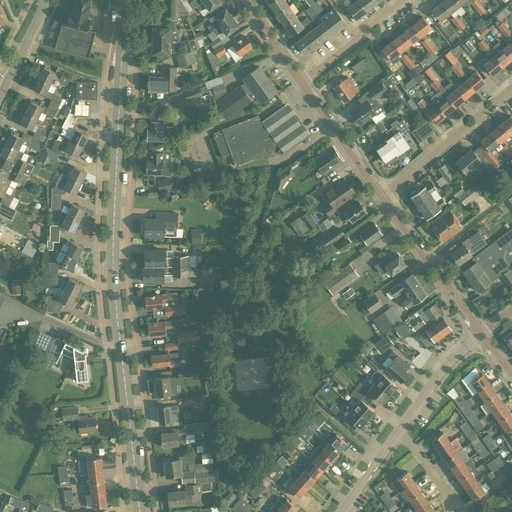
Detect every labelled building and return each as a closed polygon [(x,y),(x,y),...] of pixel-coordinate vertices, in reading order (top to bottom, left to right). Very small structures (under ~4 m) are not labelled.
[(70,13),(67,24),(62,22),(55,49),(88,57),(96,31),(86,29),(89,18),(86,17),(90,5),(88,4),(89,0),(77,0),(77,2),(75,1),(72,14),(70,13)] [(167,0),(167,17),(178,17),(178,0),(167,0)] [(187,17),(179,0),(178,0),(178,17),(187,17)] [(205,0),(193,0),(190,3),(194,9),(196,7),(205,0)] [(209,10),(221,2),(219,0),(205,0),(196,7),(199,11),(200,11),(202,15),(204,16),(209,12),(209,10)] [(274,0),(269,4),(276,15),(289,6),(284,0),(274,0)] [(366,12),(357,0),(349,0),(352,3),(347,8),(356,20),(366,12)] [(376,4),(373,0),(357,0),(366,12),(376,4)] [(455,10),(460,5),(456,0),(444,0),(442,2),(450,13),(454,17),(456,15),(458,14),(455,10)] [(471,3),(476,9),(481,5),(476,0),(475,0),(474,1),(471,3)] [(450,13),(442,2),(431,11),(440,21),(450,13)] [(486,11),(481,5),(476,9),(480,15),(486,11)] [(289,6),(276,15),(284,25),(296,16),(289,6)] [(334,8),(324,15),(320,19),(322,22),(332,34),(345,23),(334,8)] [(213,31),(231,17),(225,9),(214,17),(216,20),(209,25),(213,31)] [(451,19),(455,25),(461,21),(456,15),(454,17),(451,19)] [(296,16),(284,25),(291,36),(310,23),(306,17),(300,22),(296,16)] [(226,35),(238,26),(231,17),(213,31),(217,36),(224,31),(226,35)] [(426,32),(431,28),(423,18),(412,26),(421,36),(424,40),(426,38),(429,36),(426,32)] [(170,27),(163,27),(164,21),(155,21),(155,27),(153,27),(153,29),(151,30),(151,33),(152,34),(152,40),(179,41),(180,33),(170,33),(170,27)] [(465,27),(461,21),(455,25),(460,31),(465,27)] [(332,34),(322,22),(309,32),(318,44),(332,34)] [(507,28),(503,23),(498,27),(503,33),(505,31),(504,30),(507,28)] [(483,24),(479,30),(486,34),(490,28),(483,24)] [(421,36),(412,26),(402,34),(411,44),(421,36)] [(511,34),(507,28),(504,30),(505,31),(503,33),(507,38),(510,36),(511,34)] [(318,44),(309,32),(295,43),(304,55),(318,44)] [(411,44),(402,34),(392,41),(400,52),(411,44)] [(241,55),(252,46),(245,36),(233,45),(233,46),(227,50),(235,61),(241,56),(241,55)] [(509,44),(503,48),(511,59),(511,58),(511,39),(510,36),(507,38),(505,39),(509,44)] [(210,43),(214,50),(221,45),(221,44),(222,43),(218,37),(210,43)] [(421,42),(425,48),(428,46),(429,47),(431,45),(426,38),(424,40),(421,42)] [(478,44),(483,50),(486,48),(485,46),(487,44),(483,39),(478,44)] [(169,54),(179,48),(179,41),(152,40),(152,45),(150,47),(150,50),(152,51),(152,53),(169,54)] [(400,52),(392,41),(382,49),(393,64),(401,58),(404,56),(400,52)] [(469,53),(474,49),(468,41),(463,45),(469,53)] [(493,57),(502,67),(511,59),(503,48),(497,42),(490,48),(492,51),(490,53),(493,57)] [(490,48),(487,44),(485,46),(486,48),(483,50),(487,55),(490,53),(492,51),(490,48)] [(221,45),(214,50),(207,54),(212,67),(227,58),(224,54),(226,52),(221,45)] [(435,50),(431,45),(429,47),(428,46),(425,48),(430,54),(435,50)] [(179,68),(195,63),(191,51),(176,56),(179,68)] [(401,58),(406,65),(409,63),(408,61),(410,59),(406,54),(404,56),(401,58)] [(502,67),(493,57),(483,65),(492,76),(502,67)] [(367,63),(364,58),(351,66),(354,71),(367,63)] [(415,66),(410,59),(408,61),(409,63),(406,65),(410,70),(415,66)] [(450,67),(455,73),(460,68),(455,63),(450,67)] [(261,65),(243,77),(261,103),(279,90),(261,65)] [(58,67),(55,73),(43,67),(38,78),(50,84),(53,77),(59,80),(58,80),(67,85),(72,74),(64,70),(63,70),(58,67)] [(174,90),(175,79),(179,79),(180,74),(175,74),(175,67),(163,67),(162,77),(150,76),(149,91),(166,92),(166,90),(174,90)] [(430,67),(425,71),(433,80),(438,76),(430,67)] [(465,74),(460,68),(455,73),(460,79),(465,74)] [(485,82),(476,72),(465,81),(474,91),(485,82)] [(359,98),(364,103),(351,112),(359,125),(375,114),(376,116),(384,110),(376,99),(399,82),(393,74),(388,77),(388,78),(382,83),(381,82),(367,92),(359,98)] [(206,81),(209,88),(214,87),(216,93),(226,90),(222,76),(206,81)] [(51,99),(49,104),(58,109),(63,99),(54,94),(46,91),(50,84),(38,78),(33,88),(44,94),(44,96),(51,99)] [(354,94),(358,92),(348,78),(344,80),(333,88),(343,102),(354,94)] [(415,78),(405,83),(408,88),(418,83),(415,78)] [(431,84),(435,89),(437,87),(438,88),(441,86),(436,79),(431,84)] [(96,99),(97,82),(77,81),(76,98),(96,99)] [(455,108),(465,99),(456,89),(456,88),(450,81),(443,88),(445,91),(442,93),(446,97),(455,108)] [(474,91),(465,81),(456,88),(456,89),(465,99),(474,91)] [(215,102),(226,118),(254,100),(243,83),(215,102)] [(435,89),(440,95),(442,93),(445,91),(443,88),(441,86),(438,88),(437,87),(435,89)] [(184,93),(186,100),(202,94),(199,87),(184,93)] [(455,108),(446,97),(436,105),(445,116),(455,108)] [(422,99),(417,104),(435,124),(445,116),(436,105),(430,99),(426,103),(422,99)] [(43,107),(42,107),(31,101),(25,113),(37,119),(40,112),(45,114),(53,118),(58,109),(49,104),(47,109),(43,107)] [(284,152),(308,135),(286,105),(263,122),(264,123),(261,124),(257,116),(242,122),(213,133),(222,158),(232,154),(236,166),(272,153),(271,151),(279,145),(284,152)] [(31,129),(37,119),(25,113),(20,123),(31,129)] [(70,140),(82,146),(88,135),(76,129),(72,127),(77,117),(69,113),(61,128),(68,131),(65,137),(70,140)] [(511,118),(510,116),(500,124),(509,135),(511,132),(511,118)] [(381,120),(375,124),(380,132),(386,128),(381,120)] [(386,132),(390,138),(376,148),(380,154),(411,133),(402,120),(398,123),(396,121),(392,124),(394,126),(386,132)] [(172,136),(172,127),(166,126),(166,122),(151,122),(150,133),(147,133),(147,140),(165,141),(165,136),(172,136)] [(509,135),(500,124),(491,132),(499,143),(500,143),(509,135)] [(388,163),(391,163),(397,159),(397,157),(397,155),(409,147),(405,141),(410,137),(416,145),(427,137),(420,126),(411,133),(380,154),(386,163),(387,162),(388,163)] [(38,127),(33,137),(41,141),(46,131),(38,127)] [(23,138),(11,132),(5,144),(17,150),(20,143),(28,147),(36,151),(41,141),(33,137),(30,142),(23,138)] [(499,143),(491,132),(481,141),(483,144),(478,148),(494,167),(499,163),(489,152),(495,147),(498,151),(500,150),(503,147),(500,143),(499,143)] [(50,149),(59,153),(64,144),(55,139),(50,149)] [(77,157),(82,146),(70,140),(65,150),(77,157)] [(24,153),(17,150),(5,144),(0,153),(0,154),(11,160),(11,162),(17,165),(15,169),(23,173),(28,176),(33,166),(20,159),(24,153)] [(500,150),(505,156),(507,154),(506,153),(510,150),(505,145),(503,147),(500,150)] [(48,157),(52,150),(45,147),(38,161),(45,164),(48,157)] [(323,174),(342,162),(332,147),(313,160),(323,174)] [(494,167),(478,148),(478,147),(473,152),(471,149),(456,162),(466,174),(480,162),(489,173),(495,168),(494,167)] [(150,152),(150,159),(146,159),(146,173),(161,174),(161,176),(170,176),(171,159),(162,159),(163,152),(150,152)] [(436,181),(440,186),(453,176),(444,164),(437,169),(443,176),(436,181)] [(81,184),(86,173),(74,167),(68,178),(81,184)] [(18,183),(23,173),(15,169),(12,174),(6,171),(0,168),(0,181),(9,186),(12,180),(18,183)] [(283,173),(287,179),(294,174),(290,168),(283,173)] [(52,187),(51,199),(61,199),(61,194),(64,194),(66,190),(75,195),(81,184),(68,178),(61,174),(54,187),(52,187)] [(446,181),(452,189),(458,184),(453,177),(446,181)] [(157,181),(160,191),(172,189),(169,178),(157,181)] [(337,211),(335,208),(355,194),(345,180),(334,188),(333,186),(324,192),(331,202),(326,206),(327,208),(324,210),(328,217),(337,211)] [(0,197),(2,198),(0,202),(9,207),(14,197),(5,193),(9,186),(0,181),(0,197)] [(415,204),(430,193),(436,189),(431,182),(425,186),(425,187),(416,192),(414,191),(411,193),(411,196),(410,197),(415,204)] [(273,191),(280,193),(282,185),(275,183),(273,191)] [(456,198),(464,191),(458,184),(452,189),(450,190),(456,198)] [(458,197),(464,205),(480,192),(474,184),(458,197)] [(415,204),(421,212),(436,202),(430,193),(415,204)] [(436,202),(421,212),(426,219),(441,209),(440,208),(446,204),(442,198),(436,202)] [(61,199),(51,199),(51,209),(60,210),(61,199)] [(9,207),(0,202),(0,214),(10,220),(15,210),(9,207)] [(70,208),(67,215),(78,221),(84,210),(69,202),(66,206),(70,208)] [(366,213),(365,211),(366,210),(364,207),(362,207),(359,202),(338,217),(342,222),(349,217),(352,222),(366,213)] [(299,235),(316,223),(307,210),(290,223),(299,235)] [(442,242),(462,228),(449,210),(430,224),(442,242)] [(160,213),(159,220),(145,219),(145,227),(142,226),(142,234),(144,234),(144,235),(163,236),(176,237),(177,229),(176,229),(176,214),(160,213)] [(73,232),(78,221),(67,215),(61,226),(73,232)] [(364,238),(367,243),(368,244),(381,234),(380,233),(381,231),(379,228),(377,229),(374,223),(353,238),(357,243),(364,238)] [(50,225),(49,236),(59,236),(59,226),(50,225)] [(321,240),(325,246),(344,234),(340,227),(321,240)] [(470,281),(487,269),(486,267),(485,266),(494,259),(503,258),(504,249),(504,246),(506,245),(506,244),(511,239),(511,227),(500,237),(471,260),(474,263),(463,271),(470,281)] [(202,229),(191,228),(191,244),(202,244),(202,229)] [(59,236),(49,236),(49,247),(59,247),(59,236)] [(471,255),(483,246),(477,239),(476,237),(464,245),(450,254),(458,265),(471,255)] [(342,252),(352,245),(348,238),(337,245),(342,252)] [(77,259),(83,248),(70,241),(65,253),(77,259)] [(144,259),(144,266),(145,266),(188,266),(188,256),(173,256),(173,250),(144,251),(144,252),(143,252),(142,254),(142,258),(143,259),(144,259)] [(72,269),(77,259),(65,253),(60,263),(64,265),(72,269)] [(382,275),(389,270),(392,275),(405,265),(398,255),(385,264),(382,261),(375,266),(382,275)] [(64,269),(64,265),(60,263),(58,263),(48,263),(48,273),(57,274),(58,269),(64,269)] [(359,276),(350,264),(323,283),(332,295),(359,276)] [(487,269),(470,281),(477,291),(490,282),(504,272),(499,265),(489,272),(489,271),(487,269)] [(188,276),(188,266),(145,266),(144,266),(142,266),(143,273),(141,273),(140,274),(140,279),(141,280),(143,280),(143,282),(172,281),(171,276),(188,276)] [(241,268),(229,268),(229,290),(240,290),(241,268)] [(57,285),(57,274),(48,273),(47,284),(57,285)] [(395,298),(404,291),(417,282),(412,275),(390,291),(395,298)] [(21,294),(21,279),(13,279),(12,294),(21,294)] [(75,296),(81,285),(69,279),(63,290),(75,296)] [(407,310),(427,296),(417,282),(404,291),(408,298),(402,302),(407,310)] [(346,298),(355,292),(352,287),(343,293),(346,298)] [(70,307),(75,296),(63,290),(58,300),(58,301),(63,303),(70,307)] [(146,309),(146,310),(164,308),(165,315),(185,313),(184,304),(178,304),(177,293),(145,297),(145,301),(142,303),(143,308),(146,309)] [(363,302),(371,313),(382,305),(375,294),(363,302)] [(58,313),(63,303),(58,301),(58,300),(56,299),(56,296),(47,296),(46,311),(58,313)] [(427,330),(443,319),(439,314),(440,310),(434,302),(432,304),(433,306),(409,323),(415,331),(421,327),(423,331),(426,329),(427,330)] [(392,307),(384,312),(395,327),(402,321),(392,307)] [(384,312),(373,320),(383,336),(393,328),(395,327),(384,312)] [(395,327),(393,328),(401,340),(414,330),(406,319),(398,324),(395,327)] [(426,348),(451,331),(443,319),(427,330),(430,335),(421,341),(426,348)] [(171,321),(164,322),(164,321),(148,323),(149,336),(166,334),(165,329),(172,328),(171,321)] [(33,345),(56,355),(63,341),(39,331),(33,345)] [(177,342),(189,341),(188,331),(176,333),(177,342)] [(511,331),(503,338),(511,349),(511,348),(511,331)] [(380,354),(393,344),(386,335),(373,345),(380,354)] [(190,348),(189,342),(189,341),(177,342),(164,344),(165,351),(190,348)] [(84,350),(82,351),(65,344),(60,354),(74,360),(77,382),(88,381),(85,355),(87,354),(87,352),(86,350),(84,350)] [(400,382),(408,373),(399,365),(403,360),(392,351),(388,356),(393,360),(385,369),(400,382)] [(178,355),(169,356),(169,354),(151,356),(153,367),(169,365),(169,367),(179,366),(179,360),(178,355)] [(378,362),(374,366),(379,372),(384,367),(378,362)] [(178,370),(179,377),(198,375),(197,368),(178,370)] [(332,376),(343,388),(350,381),(339,370),(332,376)] [(396,387),(382,374),(375,382),(389,395),(396,387)] [(471,382),(478,392),(490,384),(483,374),(471,382)] [(170,394),(177,393),(175,378),(168,379),(168,377),(154,379),(155,386),(153,386),(153,394),(156,394),(156,396),(170,394)] [(389,395),(375,382),(368,391),(382,403),(389,395)] [(351,398),(357,403),(353,408),(367,420),(374,412),(360,399),(364,395),(361,393),(365,388),(360,383),(352,392),(354,394),(351,398)] [(490,384),(478,392),(485,402),(497,394),(490,384)] [(485,402),(493,412),(504,404),(497,394),(485,402)] [(454,400),(458,406),(459,406),(459,407),(463,404),(461,403),(464,401),(460,395),(454,400)] [(184,405),(203,403),(203,396),(183,398),(184,405)] [(463,413),(469,408),(464,401),(461,403),(463,404),(459,407),(459,406),(458,406),(463,413)] [(504,404),(493,412),(499,421),(510,413),(504,404)] [(169,407),(158,408),(160,423),(171,422),(170,413),(178,412),(177,406),(169,407)] [(339,418),(343,413),(336,407),(332,411),(339,418)] [(79,429),(79,433),(96,431),(95,419),(87,419),(87,417),(78,418),(76,408),(62,409),(63,420),(71,419),(73,430),(79,429)] [(360,428),(367,420),(353,408),(346,416),(360,428)] [(499,421),(506,431),(511,426),(511,415),(510,413),(499,421)] [(468,419),(472,426),(479,421),(474,415),(468,419)] [(314,432),(323,421),(317,416),(308,426),(314,432)] [(483,427),(479,421),(472,426),(477,432),(483,427)] [(190,431),(205,430),(204,422),(189,424),(190,431)] [(459,426),(464,433),(464,432),(467,429),(468,431),(471,429),(466,422),(459,426)] [(314,432),(308,426),(303,432),(309,438),(314,432)] [(511,439),(511,426),(506,431),(501,435),(504,438),(509,435),(511,439)] [(162,447),(186,444),(184,428),(169,430),(169,432),(161,433),(162,447)] [(464,432),(464,433),(468,439),(475,434),(471,429),(468,431),(467,429),(464,432)] [(431,440),(439,451),(450,442),(443,432),(431,440)] [(338,452),(346,443),(336,434),(332,438),(328,434),(323,440),(327,444),(327,443),(338,452)] [(482,439),(487,446),(490,443),(489,442),(492,439),(489,434),(482,439)] [(295,436),(290,442),(296,448),(301,442),(295,436)] [(491,452),(497,447),(492,439),(489,442),(490,443),(487,446),(491,452)] [(320,452),(330,461),(338,452),(327,443),(327,444),(323,440),(315,448),(316,449),(320,452)] [(473,446),(478,452),(478,451),(481,449),(482,450),(485,448),(480,441),(473,446)] [(296,448),(290,442),(284,448),(291,454),(296,448)] [(439,451),(446,460),(457,452),(450,442),(439,451)] [(198,452),(212,450),(211,443),(197,444),(198,452)] [(478,452),(482,459),(489,454),(485,448),(482,450),(481,449),(478,451),(478,452)] [(312,462),(322,470),(330,461),(320,452),(316,449),(308,458),(312,462)] [(446,460),(453,470),(464,462),(469,459),(462,449),(457,452),(446,460)] [(182,484),(185,483),(200,482),(217,480),(216,470),(212,470),(211,462),(194,464),(193,455),(179,457),(179,460),(164,462),(166,477),(181,475),(182,484)] [(500,455),(494,460),(498,465),(501,463),(502,464),(505,462),(500,455)] [(281,456),(275,463),(279,466),(280,464),(283,467),(287,462),(281,456)] [(101,458),(87,459),(88,471),(102,470),(101,458)] [(464,462),(453,470),(459,480),(471,472),(467,466),(472,462),(469,458),(469,459),(464,462)] [(494,467),(498,465),(494,460),(487,464),(492,471),(495,469),(494,467)] [(322,470),(312,462),(304,471),(314,479),(322,470)] [(509,467),(505,462),(502,464),(501,463),(498,465),(503,472),(509,467)] [(279,466),(275,463),(271,468),(277,474),(283,467),(280,464),(279,466)] [(501,473),(503,472),(498,465),(494,467),(495,469),(492,471),(496,476),(496,477),(501,473)] [(57,467),(58,475),(67,474),(66,466),(57,467)] [(102,470),(88,471),(89,483),(103,482),(102,470)] [(314,479),(304,471),(296,480),(306,488),(314,479)] [(403,490),(414,482),(407,471),(391,483),(398,493),(403,490)] [(459,480),(466,490),(478,481),(471,472),(459,480)] [(507,481),(501,473),(496,477),(496,476),(490,480),(496,489),(507,481)] [(67,474),(58,475),(59,483),(68,481),(67,474)] [(478,481),(466,490),(473,500),(485,491),(481,485),(485,482),(482,478),(478,481)] [(306,488),(296,480),(288,489),(298,498),(306,488)] [(259,481),(254,487),(260,493),(265,487),(259,481)] [(103,482),(89,483),(91,495),(105,494),(103,482)] [(192,503),(191,495),(202,493),(200,482),(185,483),(186,491),(184,492),(184,491),(168,493),(169,505),(192,503)] [(403,490),(410,500),(421,491),(414,482),(403,490)] [(260,493),(254,487),(249,493),(255,499),(260,493)] [(63,491),(64,498),(68,497),(68,499),(72,498),(73,497),(72,490),(63,491)] [(228,505),(235,496),(230,491),(223,500),(228,505)] [(412,511),(416,509),(428,501),(421,491),(410,500),(413,504),(404,510),(406,511),(412,511)] [(379,497),(384,504),(388,501),(387,500),(390,498),(386,492),(379,497)] [(92,507),(106,506),(105,494),(91,495),(92,507)] [(8,505),(19,508),(22,500),(11,497),(8,505)] [(65,506),(74,505),(73,497),(72,498),(68,499),(68,497),(64,498),(65,506)] [(241,498),(236,504),(242,509),(245,511),(247,511),(251,507),(247,504),(241,498)] [(388,501),(384,504),(388,509),(395,504),(390,498),(387,500),(388,501)] [(274,504),(282,511),(293,511),(297,508),(286,499),(283,503),(278,499),(274,504)] [(29,503),(22,500),(19,508),(27,511),(29,503)] [(416,509),(418,511),(433,511),(435,511),(428,501),(416,509)] [(36,511),(39,511),(43,511),(46,505),(38,503),(36,511)]
